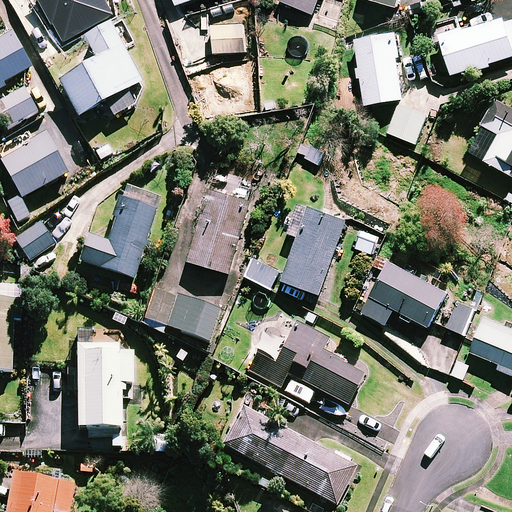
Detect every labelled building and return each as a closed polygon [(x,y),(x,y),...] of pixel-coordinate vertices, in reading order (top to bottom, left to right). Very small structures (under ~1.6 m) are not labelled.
[(203,1),(205,6),(218,2),(217,0),(169,0),(173,10),(203,1)] [(323,0),(283,0),(280,7),(316,20),(323,0)] [(511,63),(511,21),(441,43),(452,81),(511,63)] [(211,31),(214,68),(231,66),(230,56),(245,55),(243,29),(211,31)] [(114,122),(134,111),(144,93),(124,54),(134,50),(123,30),(86,49),(98,72),(62,91),(80,125),(108,111),(114,122)] [(404,107),(396,40),(356,45),(364,111),(404,107)] [(0,91),(33,73),(15,41),(0,49),(0,91)] [(39,116),(27,94),(0,108),(0,119),(7,133),(39,116)] [(511,115),(497,107),(470,158),(511,180),(511,115)] [(428,120),(400,109),(388,138),(417,149),(428,120)] [(88,158),(74,134),(62,141),(76,165),(88,158)] [(68,179),(48,143),(2,169),(23,205),(68,179)] [(161,204),(128,194),(110,250),(90,244),(82,269),(135,286),(161,204)] [(251,208),(211,197),(191,268),(231,279),(251,208)] [(348,228),(298,209),(287,237),(301,242),(284,287),(321,301),(348,228)] [(55,248),(40,228),(15,246),(31,267),(55,248)] [(281,276),(257,264),(248,281),(272,293),(281,276)] [(448,299),(390,267),(372,300),(368,298),(359,315),(386,330),(395,314),(429,333),(448,299)] [(220,314),(156,293),(146,324),(209,346),(220,314)] [(22,305),(0,304),(0,378),(13,378),(14,324),(21,324),(22,305)] [(476,314),(455,304),(443,329),(464,339),(476,314)] [(511,333),(485,322),(471,357),(500,370),(498,374),(511,380),(511,333)] [(332,342),(299,326),(287,349),(268,339),(249,375),(282,392),(288,381),(349,412),(368,375),(326,354),(332,342)] [(96,335),(79,335),(80,438),(124,438),(123,389),(135,389),(134,358),(96,358),(96,351),(96,335)] [(357,472),(244,414),(225,452),(337,510),(357,472)] [(70,511),(75,486),(14,476),(8,511),(70,511)]
